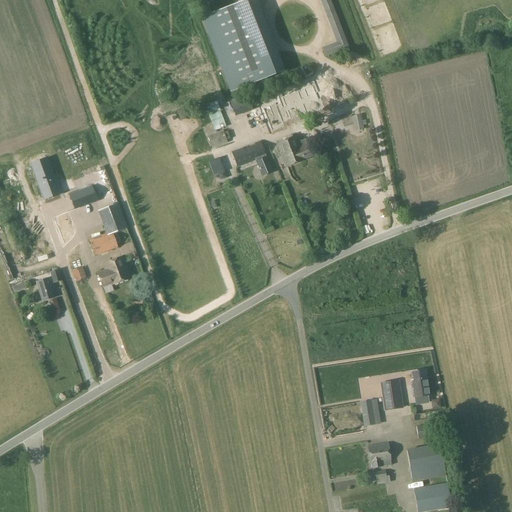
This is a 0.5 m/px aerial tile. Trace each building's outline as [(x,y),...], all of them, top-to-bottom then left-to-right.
[(283,71),(255,0),(246,0),(201,17),(230,92),(283,71)] [(320,0),(336,43),(323,48),(326,56),(349,48),(330,0),(320,0)] [(276,105),(264,109),(273,133),(285,128),(284,124),(307,115),(307,117),(326,110),(315,83),(298,90),(299,93),(284,99),(283,95),(279,97),(282,105),(277,107),(276,105)] [(236,100),(230,102),(234,112),(235,116),(241,114),(252,110),(247,96),(236,100)] [(216,99),(207,102),(210,112),(220,109),(216,99)] [(196,105),(190,107),(193,117),(194,116),(195,118),(200,116),(196,105)] [(220,111),(211,114),(209,115),(215,131),(226,127),(220,111)] [(232,111),(227,113),(230,123),(235,121),(232,111)] [(363,130),(360,115),(352,117),(355,132),(363,130)] [(227,143),(226,140),(230,139),(227,132),(223,133),(222,131),(207,137),(212,149),(227,143)] [(290,136),(291,138),(277,144),(286,167),(311,157),(305,140),(297,143),(294,135),(290,136)] [(260,142),(249,146),(255,161),(261,177),(273,172),(268,161),(270,160),(268,156),(266,157),(260,142)] [(249,146),(231,153),(237,167),(237,168),(255,161),(249,146)] [(221,156),(210,159),(214,170),(224,167),(221,156)] [(66,165),(51,170),(61,198),(76,193),(66,165)] [(92,187),(77,193),(83,206),(97,200),(92,187)] [(51,263),(76,254),(65,224),(61,214),(51,188),(32,195),(38,211),(44,208),(45,211),(39,213),(41,218),(28,223),(33,236),(38,234),(40,240),(53,235),(56,242),(60,240),(63,247),(47,253),(51,263)] [(107,235),(112,233),(126,227),(118,205),(98,212),(106,234),(107,235)] [(107,235),(106,234),(89,240),(95,256),(118,248),(112,233),(107,235)] [(40,257),(43,257),(41,252),(14,260),(17,269),(35,264),(36,266),(42,264),(40,257)] [(129,278),(122,257),(104,264),(106,270),(109,276),(119,272),(122,281),(129,278)] [(72,271),(73,277),(75,282),(86,279),(83,267),(72,271)] [(58,270),(52,272),(49,273),(53,284),(62,281),(58,270)] [(106,270),(98,274),(102,287),(112,284),(112,285),(122,281),(119,272),(109,276),(106,270)] [(37,282),(42,301),(53,298),(47,279),(37,282)] [(24,283),(12,287),(14,293),(26,289),(24,283)] [(429,404),(428,396),(425,371),(411,373),(412,381),(410,381),(413,398),(414,398),(415,406),(429,404)] [(402,408),(398,381),(380,384),(384,411),(402,408)] [(439,400),(430,401),(432,410),(440,408),(439,400)] [(374,425),(370,401),(360,403),(364,427),(374,425)] [(442,410),(425,413),(426,420),(427,420),(443,418),(442,410)] [(428,424),(416,426),(418,439),(430,437),(428,424)] [(391,466),(390,460),(387,444),(367,447),(370,464),(371,464),(371,469),(391,466)] [(400,469),(405,469),(406,480),(435,476),(432,455),(399,459),(400,469)] [(389,476),(386,477),(385,471),(374,473),(375,479),(376,479),(377,485),(390,483),(389,476)] [(446,483),(413,489),(417,511),(422,511),(451,507),(446,483)]
